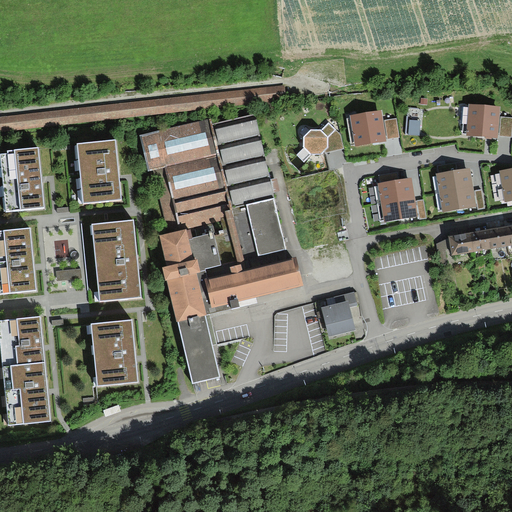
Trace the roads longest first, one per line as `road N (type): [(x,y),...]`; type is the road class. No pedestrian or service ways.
road 1 (tertiary): [(0,456),(184,415),(380,344)]
road 2 (track): [(184,415),(219,419),(333,395),(511,383)]
road 3 (residential): [(359,245),(352,190),(372,166),(447,156),(511,161)]
road 4 (unknown): [(0,307),(85,294),(90,254),(79,189)]
road 5 (residential): [(359,245),(511,214)]
road 6 (unknown): [(362,283),(271,310),(250,360)]
road 7 (tertiary): [(380,344),(511,309)]
